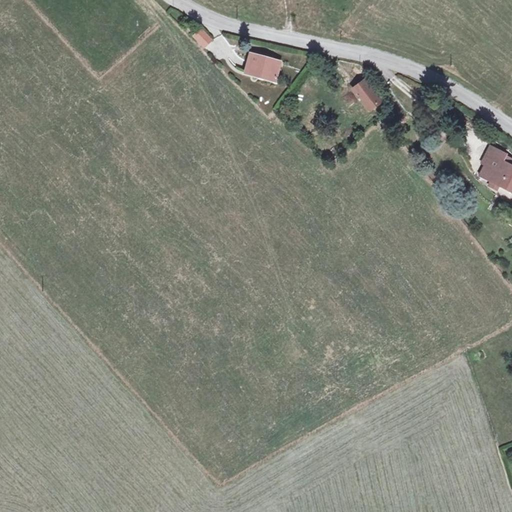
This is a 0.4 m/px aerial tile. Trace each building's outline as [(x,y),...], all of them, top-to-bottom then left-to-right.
[(253,55),(247,76),(274,83),(280,62),(253,55)] [(382,101),(370,84),(367,86),(363,81),(352,89),(360,101),(368,112),(382,101)] [(511,171),(509,170),(501,165),(505,158),(490,149),(481,166),(484,168),(479,177),(489,183),(496,188),(509,195),(511,192),(511,171)] [(511,163),(511,162),(505,158),(501,165),(509,170),(511,163)] [(494,192),(496,188),(489,183),(486,188),(494,192)]
